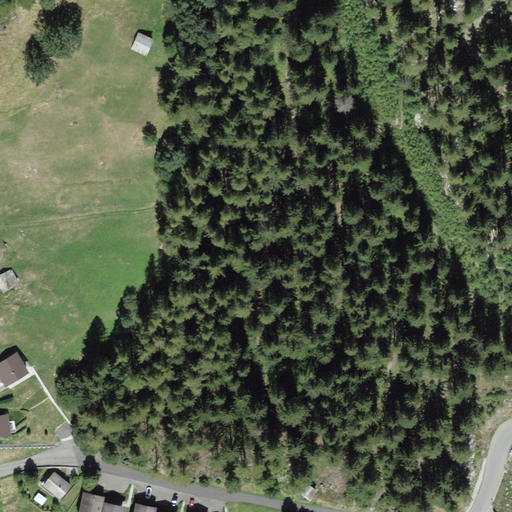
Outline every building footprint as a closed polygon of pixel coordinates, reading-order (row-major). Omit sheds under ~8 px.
[(138,32),(131,49),(145,55),(153,38),(138,32)] [(0,274),(0,289),(1,292),(17,283),(10,270),(0,274)] [(16,355),(0,363),(0,389),(27,374),(16,355)] [(6,417),(0,417),(0,437),(8,436),(6,417)] [(53,473),(43,486),(60,500),(71,487),(53,473)] [(300,495),(311,504),(319,494),(307,485),(300,495)] [(104,498),(83,493),(78,511),(100,511),(103,502),(104,498)] [(103,502),(100,511),(124,511),(126,508),(103,502)]
